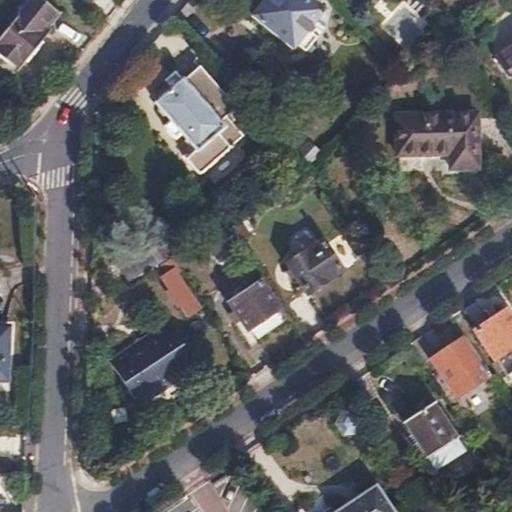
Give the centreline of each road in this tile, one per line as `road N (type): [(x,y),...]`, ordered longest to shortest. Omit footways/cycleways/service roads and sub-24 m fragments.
road 1 (residential): [(109,511),(511,238)]
road 2 (residential): [(58,145),(58,511)]
road 3 (residential): [(58,145),(64,113),(157,0)]
